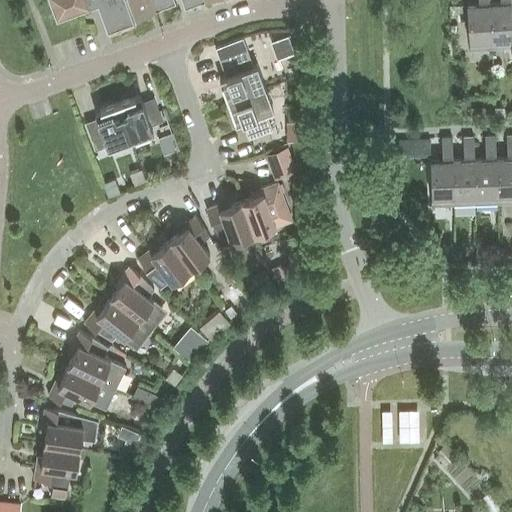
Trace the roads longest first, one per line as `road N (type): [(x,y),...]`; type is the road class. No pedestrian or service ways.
road 1 (residential): [(10,347),(43,276),(83,233),(199,167),(202,148),(168,45)]
road 2 (unclassified): [(389,345),(338,227),(330,7)]
road 3 (tertiary): [(205,511),(250,434),(281,401),(319,373),(389,345)]
road 4 (residential): [(0,104),(168,45)]
road 5 (residential): [(168,45),(235,19),(330,7)]
road 6 (tertiary): [(511,319),(450,319),(389,345)]
road 7 (tertiary): [(389,345),(511,352)]
